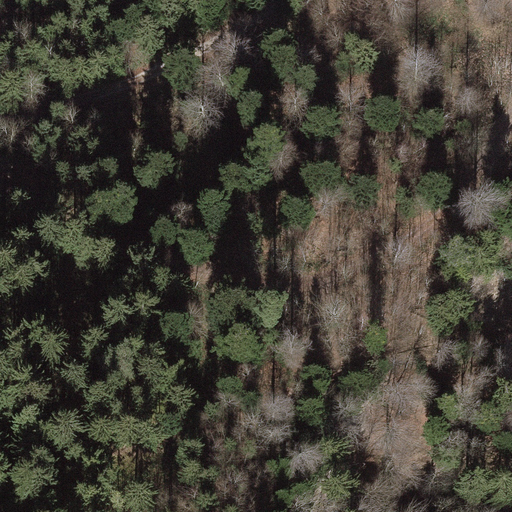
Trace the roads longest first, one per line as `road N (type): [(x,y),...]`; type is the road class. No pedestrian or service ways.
road 1 (track): [(0,178),(168,261),(290,285),(352,267),(439,216),(511,119)]
road 2 (track): [(279,0),(241,30),(121,86),(0,122)]
